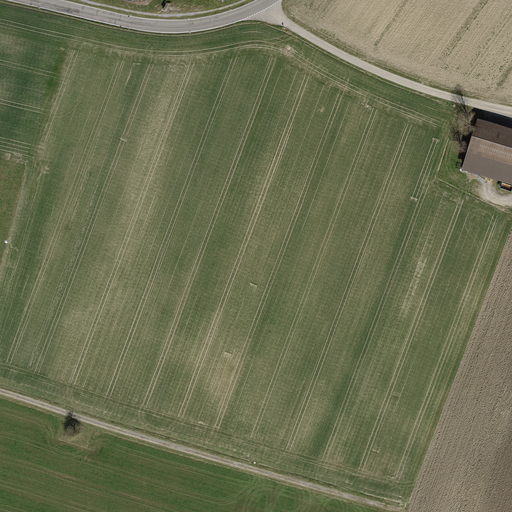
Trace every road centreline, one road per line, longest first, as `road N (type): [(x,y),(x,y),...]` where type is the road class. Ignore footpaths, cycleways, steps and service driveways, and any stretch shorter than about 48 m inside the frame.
road 1 (track): [(0,393),(402,510)]
road 2 (track): [(260,6),(399,80),(511,111)]
road 3 (tertiary): [(34,0),(168,27),(232,18),(270,0)]
